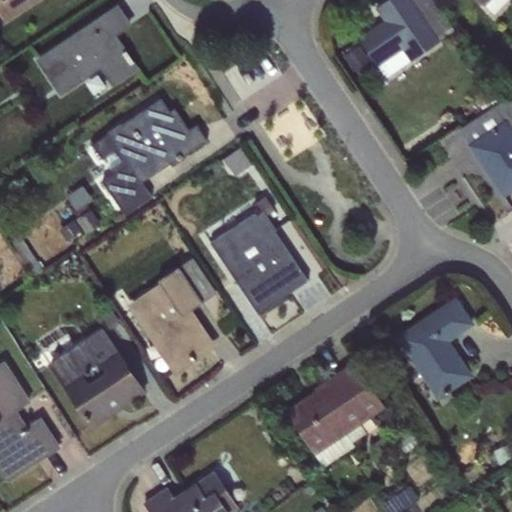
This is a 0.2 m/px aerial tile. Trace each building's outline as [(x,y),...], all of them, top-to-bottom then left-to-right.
[(0,0),(0,15),(3,20),(33,0),(0,0)] [(453,30),(432,0),(387,0),(376,8),(384,21),(358,38),(385,77),(453,30)] [(479,0),(494,14),(508,0),(479,0)] [(128,25),(116,8),(37,61),(59,96),(100,69),(110,84),(135,68),(132,63),(133,62),(125,51),(124,52),(113,35),(128,25)] [(360,45),(342,56),(353,73),(370,62),(360,45)] [(511,64),(494,65),(494,82),(511,81),(511,64)] [(459,129),(470,145),(511,116),(511,99),(509,96),(459,129)] [(177,159),(206,140),(196,125),(188,130),(174,109),(169,112),(160,99),(121,125),(120,124),(106,133),(107,134),(91,144),(112,175),(102,182),(124,214),(150,196),(141,183),(170,163),(172,166),(179,161),(177,159)] [(511,116),(470,145),(503,195),(511,188),(511,116)] [(240,147),(223,159),(235,175),(251,165),(240,147)] [(65,196),(75,211),(92,200),(82,185),(65,196)] [(258,210),(210,244),(257,315),(259,314),(257,310),(287,290),(289,293),(307,281),(306,279),(304,280),(276,239),(273,241),(269,234),(284,224),(284,222),(275,228),(266,216),(274,210),(264,196),(253,204),(258,210)] [(101,224),(91,209),(75,219),(85,235),(101,224)] [(10,241),(33,276),(43,270),(19,234),(10,241)] [(130,302),(175,370),(210,345),(188,312),(216,292),(193,257),(157,281),(159,283),(130,302)] [(471,324),(454,299),(397,337),(438,399),(473,376),(448,339),(471,324)] [(101,328),(105,331),(118,324),(116,322),(118,319),(110,308),(95,317),(101,328)] [(102,331),(96,334),(111,356),(116,353),(102,331)] [(91,425),(142,391),(116,353),(111,356),(96,334),(50,363),(91,425)] [(0,468),(7,479),(58,447),(39,418),(26,426),(17,411),(31,402),(4,361),(0,363),(0,468)] [(385,408),(355,363),(314,390),(318,395),(306,403),(304,400),(285,412),(322,467),(354,447),(352,442),(366,433),(360,424),(385,408)] [(403,454),(422,442),(415,432),(396,444),(403,454)] [(166,488),(144,503),(149,511),(229,511),(237,508),(213,472),(173,499),(166,488)] [(392,511),(395,511),(415,499),(407,487),(385,502),(392,511)]
